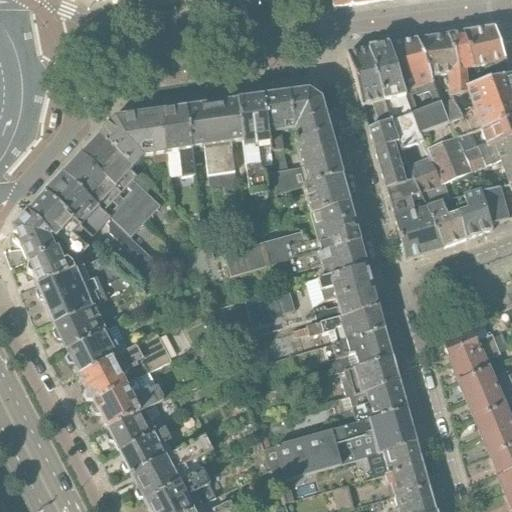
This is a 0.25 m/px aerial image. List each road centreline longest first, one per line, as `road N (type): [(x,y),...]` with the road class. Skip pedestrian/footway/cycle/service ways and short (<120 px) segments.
road 1 (residential): [(392,289),(316,30)]
road 2 (residential): [(455,511),(392,289)]
road 3 (residential): [(101,511),(0,311)]
road 4 (residential): [(0,192),(15,192),(135,51)]
road 5 (tertiary): [(511,6),(316,30)]
road 6 (tertiary): [(316,30),(135,51)]
road 7 (secondary): [(71,511),(0,371)]
road 8 (tertiary): [(135,51),(66,13),(0,3)]
road 9 (residential): [(511,247),(392,289)]
